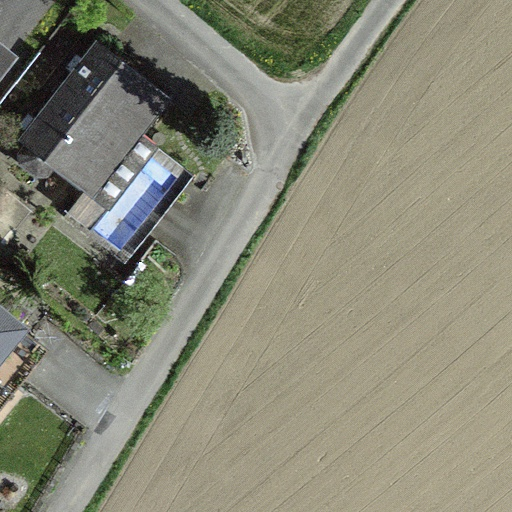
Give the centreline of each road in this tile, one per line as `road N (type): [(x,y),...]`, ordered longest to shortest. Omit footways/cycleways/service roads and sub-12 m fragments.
road 1 (residential): [(146,0),(294,124),(61,511)]
road 2 (track): [(294,124),(392,0)]
